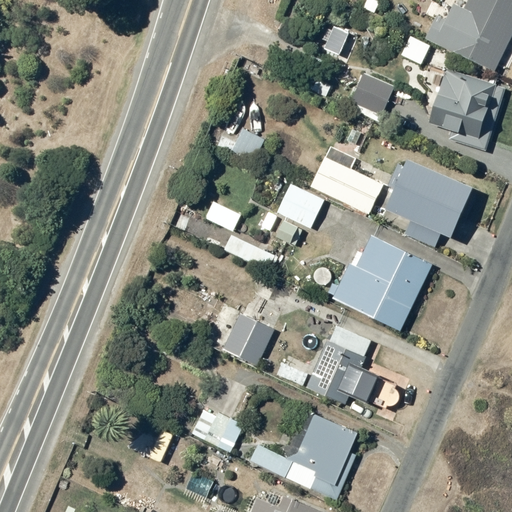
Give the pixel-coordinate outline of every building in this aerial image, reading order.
[(511,28),(511,1),(509,0),(466,0),(462,8),(449,2),(437,28),(428,24),(421,40),(491,73),(511,28)] [(421,43),(405,37),(397,58),(414,64),(421,43)] [(392,83),(358,71),(344,110),(378,122),(392,83)] [(501,88),(439,71),(428,109),(440,112),(435,130),(455,135),(453,142),(484,151),(501,88)] [(269,138),(244,127),(238,141),(224,135),(220,145),(258,163),(269,138)] [(333,146),(313,184),(373,215),(390,184),(353,165),(357,158),(333,146)] [(418,157),(414,167),(402,162),(392,185),(400,188),(393,206),(403,210),(464,236),(486,185),(418,157)] [(278,209),(288,214),(278,234),(300,245),(310,225),(314,227),(328,199),(293,181),(278,209)] [(219,202),(211,218),(237,231),(245,215),(219,202)] [(369,227),(334,296),(405,331),(440,263),(369,227)] [(235,231),(225,248),(273,273),(282,256),(235,231)] [(281,331),(227,300),(210,330),(231,342),(228,347),(262,366),(281,331)] [(286,357),(279,372),(341,400),(345,392),(393,414),(409,379),(367,360),(376,339),(338,322),(316,370),(286,357)] [(207,402),(193,429),(235,451),(249,425),(207,402)] [(365,430),(318,412),(306,446),(305,447),(305,449),(304,450),(303,451),(302,452),(301,453),(300,453),(299,454),(298,454),(296,455),(295,455),(294,455),(293,455),(291,455),(290,455),(259,441),(251,460),(341,500),(359,454),(356,453),(365,430)] [(151,457),(168,427),(144,414),(128,443),(151,457)] [(289,493),(265,484),(253,511),(241,511),(219,503),(214,511),(329,511),(330,510),(289,493)]
